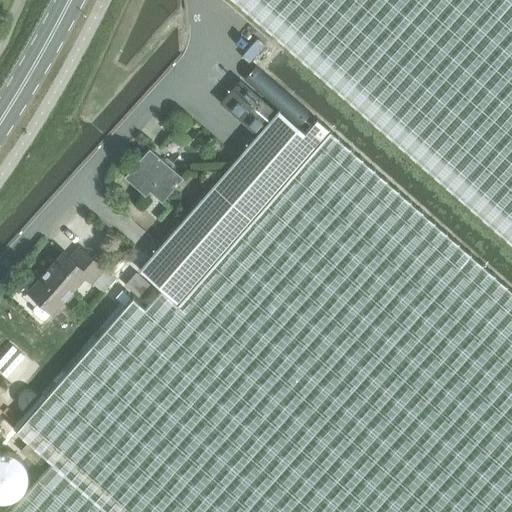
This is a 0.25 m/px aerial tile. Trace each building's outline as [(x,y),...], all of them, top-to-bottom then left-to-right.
[(511,0),(234,0),(235,1),(259,22),(511,243),(511,0)] [(274,111),(239,80),(219,103),(254,134),(274,111)] [(131,299),(17,429),(30,440),(22,449),(41,465),(49,456),(54,460),(113,511),(511,511),(511,295),(327,134),(329,132),(315,120),(303,134),(277,111),(155,250),(148,259),(138,270),(160,290),(159,292),(147,305),(143,309),(131,299)] [(147,148),(126,172),(123,176),(145,195),(148,191),(160,202),(181,177),(147,148)] [(102,267),(79,247),(69,258),(62,252),(27,291),(39,302),(32,309),(33,314),(40,320),(44,320),(51,312),(83,276),(91,282),(102,292),(114,279),(101,268),(102,267)] [(135,272),(124,285),(147,305),(159,292),(135,272)] [(0,435),(0,499),(3,503),(36,472),(0,435)] [(0,511),(113,511),(54,460),(9,511),(3,511),(0,509),(0,511)]
